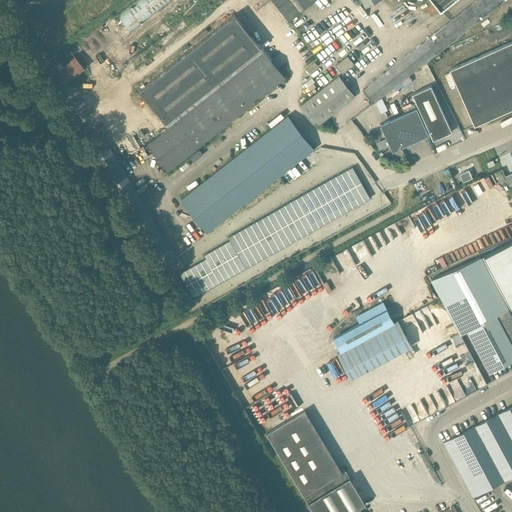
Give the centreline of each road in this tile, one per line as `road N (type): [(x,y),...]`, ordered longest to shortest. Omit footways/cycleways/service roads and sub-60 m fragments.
road 1 (unknown): [(462,499),(364,469),(293,377),(292,349),(305,316),(494,210)]
road 2 (unknown): [(511,388),(435,427),(462,499)]
road 3 (unknown): [(345,142),(363,113),(362,67),(410,21)]
road 4 (unclassified): [(401,196),(400,185),(413,175),(511,128)]
